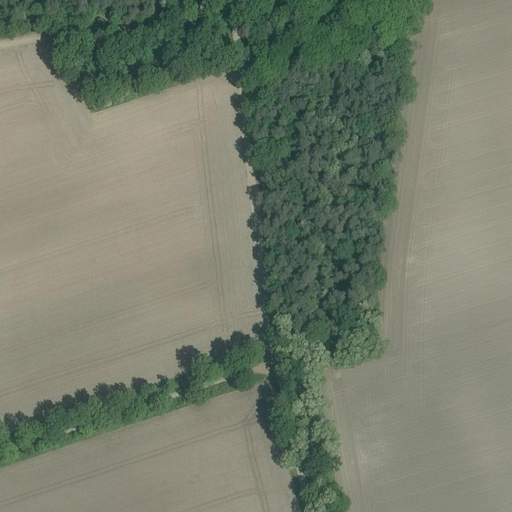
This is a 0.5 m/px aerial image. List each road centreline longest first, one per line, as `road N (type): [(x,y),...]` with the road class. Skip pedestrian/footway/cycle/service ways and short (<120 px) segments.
road 1 (track): [(279,362),(234,0)]
road 2 (track): [(279,362),(0,452)]
road 3 (track): [(44,38),(142,27),(198,0)]
road 4 (track): [(310,511),(279,362)]
